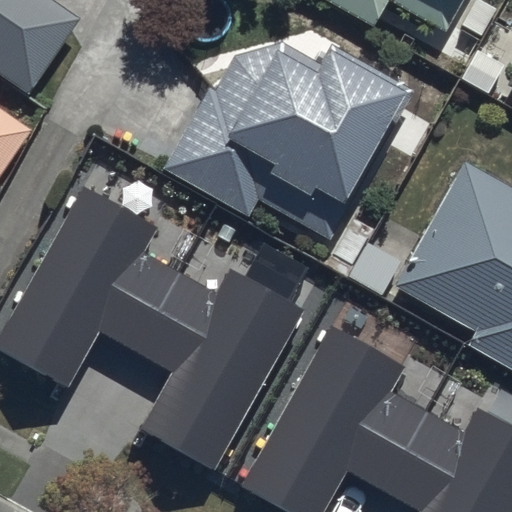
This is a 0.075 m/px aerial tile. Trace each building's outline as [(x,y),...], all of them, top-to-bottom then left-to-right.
[(51,0),(0,0),(0,78),(27,96),(79,18),(51,0)] [(493,8),(477,0),(312,0),(371,31),(385,5),(442,35),(450,22),(477,37),(493,8)] [(343,206),(401,94),(393,91),(398,81),(328,44),(317,64),(279,44),(234,59),(215,94),(207,89),(163,173),(249,218),(257,203),(331,242),(348,208),(343,206)] [(511,67),(503,83),(511,88),(507,95),(511,98),(511,67)] [(0,173),(30,131),(0,110),(0,173)] [(511,191),(461,164),(394,285),(403,291),(400,296),(471,335),(464,347),(511,373),(511,191)] [(156,228),(83,188),(0,336),(0,349),(68,387),(100,330),(173,370),(142,426),(215,466),(303,308),(229,267),(214,294),(142,254),(156,228)] [(405,368),(332,327),(244,486),(290,511),(325,511),(349,470),(422,510),(421,511),(511,511),(511,425),(478,407),(463,434),(391,394),(405,368)]
